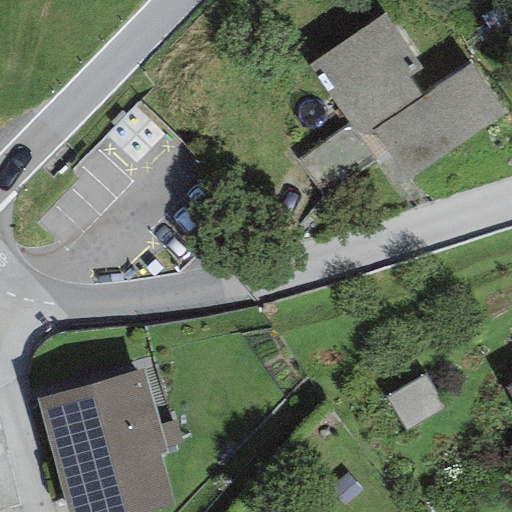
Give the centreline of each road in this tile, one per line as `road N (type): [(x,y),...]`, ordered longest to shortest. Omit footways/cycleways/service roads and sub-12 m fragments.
road 1 (residential): [(0,284),(47,294),(198,284),(511,191)]
road 2 (residential): [(0,169),(166,0)]
